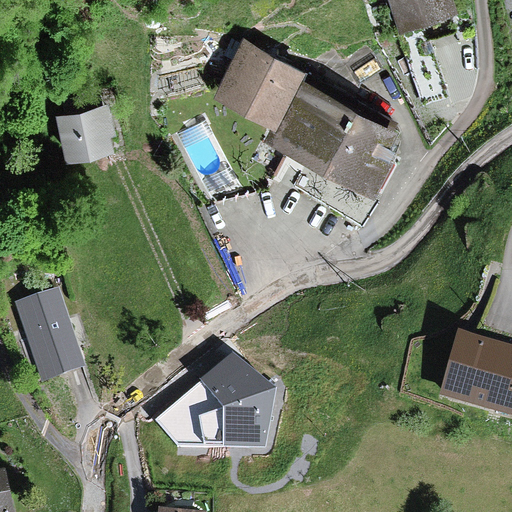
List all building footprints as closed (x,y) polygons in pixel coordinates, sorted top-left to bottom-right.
[(453,0),(388,0),(398,28),(456,9),(453,0)] [(306,68),(243,37),(211,99),(270,128),(265,140),(369,192),(403,126),(302,76),(306,68)] [(441,42),(412,49),(425,101),(454,94),(441,42)] [(108,104),(57,116),(68,163),(114,152),(119,151),(108,104)] [(62,293),(18,307),(39,376),(84,362),(62,293)] [(511,349),(460,335),(440,402),(511,423),(511,421),(511,349)] [(12,511),(4,467),(0,467),(0,511),(12,511)]
